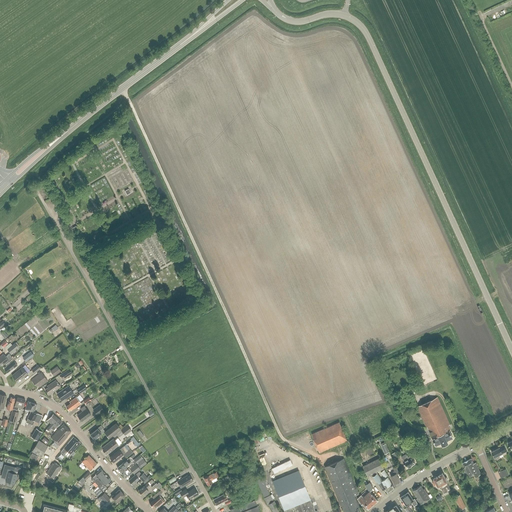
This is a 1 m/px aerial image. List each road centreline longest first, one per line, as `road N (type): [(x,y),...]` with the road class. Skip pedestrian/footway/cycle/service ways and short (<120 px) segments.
road 1 (tertiary): [(511,350),(365,31),(336,14),(287,20),(267,0)]
road 2 (residential): [(214,511),(36,190)]
road 3 (secondary): [(8,182),(192,35)]
road 4 (tertiary): [(148,511),(56,408),(7,391)]
road 5 (tertiary): [(373,511),(476,446)]
